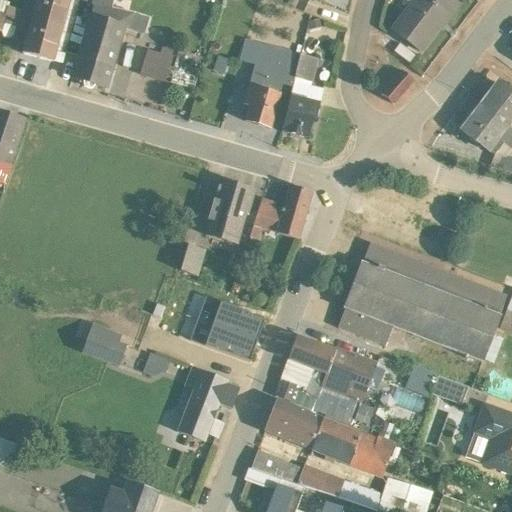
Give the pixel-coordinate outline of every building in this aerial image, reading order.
[(89,4),(90,0),(23,0),(15,31),(26,34),(20,55),(58,64),(59,61),(61,61),(78,2),(89,4)] [(455,5),(449,0),(402,0),(410,5),(391,31),(419,52),(455,5)] [(0,32),(2,38),(7,40),(13,36),(19,12),(7,8),(8,4),(0,1),(0,32)] [(133,15),(133,14),(92,5),(89,18),(87,18),(68,80),(105,91),(125,31),(128,32),(133,15)] [(291,87),(299,56),(245,41),(238,61),(255,66),(247,87),(246,87),(240,105),(241,106),(246,107),(242,124),(270,131),(282,85),(291,87)] [(398,44),(392,52),(408,65),(415,56),(398,44)] [(163,84),(172,52),(161,49),(159,55),(145,51),(138,76),(163,84)] [(293,79),(311,84),(317,61),(299,56),(293,79)] [(195,79),(172,72),(169,84),(192,91),(195,79)] [(391,105),(412,82),(401,72),(380,96),(391,105)] [(511,93),(496,82),(478,106),(509,129),(511,131),(511,93)] [(288,99),(318,106),(321,92),(292,83),(288,99)] [(314,120),(318,106),(288,99),(280,133),(306,140),(312,119),(314,120)] [(495,155),(502,160),(510,150),(500,142),(509,129),(478,106),(459,132),(492,157),(495,155)] [(0,185),(4,186),(22,122),(0,114),(0,185)] [(498,157),(495,169),(511,173),(511,150),(510,150),(502,160),(498,157)] [(248,191),(219,182),(201,237),(234,247),(245,209),(243,209),(248,191)] [(260,230),(295,241),(310,194),(289,187),(281,212),(274,209),(275,205),(261,200),(249,239),(257,241),(260,230)] [(368,245),(336,329),(383,348),(384,348),(391,329),(480,363),(480,362),(491,366),(501,340),(490,336),(505,298),(368,245)] [(179,273),(196,278),(204,253),(186,247),(179,273)] [(511,292),(498,329),(511,334),(511,292)] [(119,337),(92,326),(81,355),(117,368),(125,347),(117,344),(119,337)] [(382,373),(373,370),(375,365),(336,349),(335,353),(295,338),(286,362),(323,376),(319,389),(359,404),(360,405),(366,389),(375,392),(382,373)] [(149,355),(142,373),(142,374),(153,378),(163,371),(167,362),(149,355)] [(190,392),(174,434),(203,445),(206,436),(214,439),(220,423),(212,420),(218,406),(230,411),(238,390),(227,385),(227,383),(190,368),(182,389),(190,392)] [(430,395),(460,406),(466,390),(437,378),(430,395)] [(274,398),(294,406),(300,389),(294,387),(279,383),(274,398)] [(350,429),(359,404),(319,389),(316,396),(300,389),(294,406),(350,429)] [(321,419),(275,401),(263,433),(309,451),(321,419)] [(472,434),(464,458),(511,475),(511,417),(481,407),(471,434),(472,434)] [(309,451),(348,467),(360,435),(321,419),(309,451)] [(348,467),(380,480),(393,445),(375,438),(375,440),(360,435),(348,467)] [(19,447),(0,439),(0,466),(10,470),(19,447)] [(256,453),(249,470),(296,486),(302,470),(256,453)] [(302,470),(296,486),(336,500),(342,484),(342,482),(303,468),(302,470)] [(375,511),(424,511),(431,494),(386,480),(380,498),(375,511)] [(109,489),(103,506),(118,511),(150,511),(156,495),(126,484),(122,493),(109,489)] [(336,500),(369,511),(375,511),(380,498),(342,484),(336,500)] [(277,487),(267,511),(302,511),(294,509),(299,496),(277,487)]
